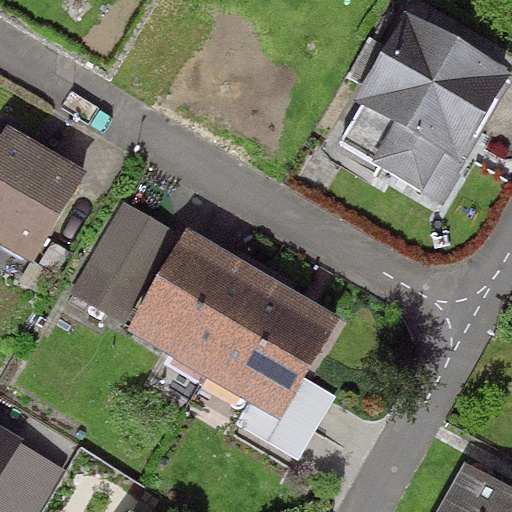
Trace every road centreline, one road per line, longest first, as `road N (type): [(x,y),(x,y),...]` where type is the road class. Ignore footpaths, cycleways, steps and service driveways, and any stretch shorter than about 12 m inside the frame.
road 1 (residential): [(0,45),(467,326)]
road 2 (residential): [(467,326),(361,511)]
